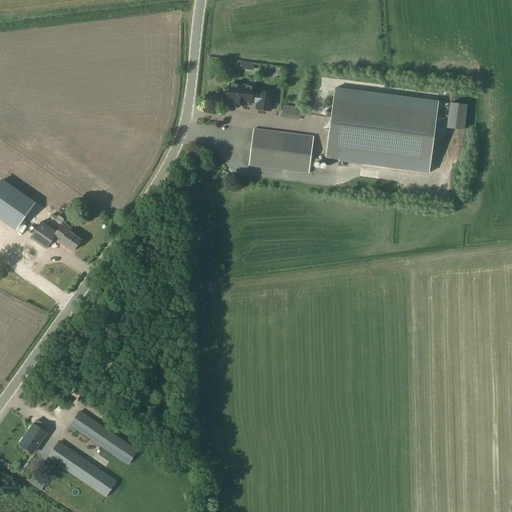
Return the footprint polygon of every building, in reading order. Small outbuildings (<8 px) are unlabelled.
[(279,77),(280,67),(269,67),(268,77),(279,77)] [(229,84),(228,94),(226,93),(225,99),(227,99),(227,102),(234,103),(234,104),(244,105),(244,104),(250,105),(250,101),(256,102),(255,109),(269,111),(272,93),(258,91),(257,94),(251,94),(252,87),(229,84)] [(437,101),(334,88),(325,158),(338,160),(338,162),(428,173),(437,101)] [(253,129),(248,166),(308,173),(313,137),(253,129)] [(458,179),(432,177),(431,196),(457,198),(458,179)] [(4,186),(0,190),(0,218),(20,232),(35,207),(4,186)] [(68,246),(73,250),(80,240),(68,232),(70,229),(63,223),(57,232),(42,221),(30,238),(46,249),(53,238),(66,247),(68,246)] [(37,256),(0,233),(0,260),(25,276),(37,256)] [(62,391),(72,398),(78,388),(69,381),(62,391)] [(91,401),(80,395),(76,400),(96,413),(99,407),(91,402),(91,401)] [(138,450),(79,410),(69,426),(128,466),(138,450)] [(33,424),(19,444),(33,453),(46,433),(42,431),(45,426),(36,420),(33,424)] [(47,459),(105,499),(117,481),(59,441),(47,459)] [(169,460),(166,451),(157,454),(160,463),(169,460)]
